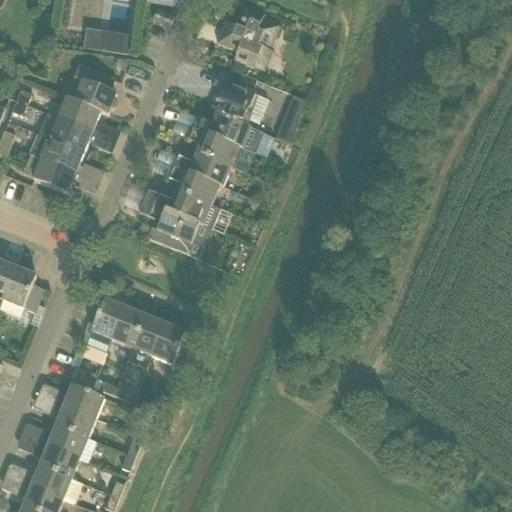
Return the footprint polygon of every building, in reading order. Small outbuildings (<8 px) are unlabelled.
[(238,55),(235,64),(265,77),(274,55),(271,53),(280,29),(264,23),(266,17),(244,9),(236,29),(227,25),(218,47),(238,55)] [(171,31),(175,21),(157,14),(153,24),(171,31)] [(84,52),(99,54),(102,35),(87,32),(84,52)] [(133,39),(122,38),(109,55),(130,59),(133,39)] [(19,73),(5,67),(1,77),(15,83),(19,73)] [(118,98),(111,95),(116,83),(104,78),(81,68),(76,81),(83,84),(75,103),(75,104),(102,116),(109,119),(118,98)] [(257,96),(254,95),(259,84),(244,78),(239,89),(226,84),(217,106),(221,108),(218,117),(249,130),(251,125),(260,128),(269,104),(256,99),(257,96)] [(17,105),(28,109),(32,98),(22,93),(17,105)] [(301,118),(305,104),(302,102),(293,99),(288,112),(298,116),(301,118)] [(75,104),(75,103),(68,101),(59,121),(59,122),(93,137),(93,136),(97,138),(97,137),(94,135),(102,116),(75,104)] [(28,109),(17,105),(13,116),(23,120),(28,109)] [(51,143),(85,157),(93,137),(59,122),(59,121),(48,117),(40,138),(51,143)] [(249,130),(218,117),(214,126),(199,120),(198,121),(199,121),(195,131),(194,131),(194,132),(241,151),(255,157),(264,136),(249,130)] [(105,127),(97,149),(113,155),(121,132),(105,127)] [(198,156),(233,171),(241,151),(194,132),(190,142),(189,143),(201,148),(198,156)] [(1,146),(12,150),(16,139),(5,134),(1,146)] [(77,176),(85,157),(51,143),(40,138),(31,159),(42,163),(77,178),(77,177),(80,179),(81,178),(77,176)] [(12,150),(1,146),(0,146),(0,158),(7,161),(12,150)] [(233,171),(198,156),(194,165),(179,159),(178,160),(179,160),(175,170),(174,170),(221,189),(221,190),(224,191),(233,171)] [(68,198),(77,178),(42,163),(34,184),(68,198)] [(178,195),(213,209),(221,190),(221,189),(174,170),(174,171),(170,181),(170,180),(169,182),(181,186),(178,195)] [(150,194),(145,207),(204,231),(204,230),(212,233),(220,212),(213,209),(178,195),(174,203),(159,197),(150,194)] [(148,242),(199,262),(212,233),(204,230),(204,231),(145,207),(141,217),(150,220),(161,225),(158,233),(153,231),(148,242)] [(0,312),(3,304),(4,304),(18,268),(8,264),(6,267),(0,264),(0,312)] [(27,276),(28,272),(18,268),(4,304),(36,317),(45,293),(34,289),(37,280),(27,276)] [(93,336),(87,349),(107,357),(112,344),(125,311),(105,303),(95,328),(92,335),(93,336)] [(112,344),(133,352),(146,320),(125,311),(112,344)] [(148,372),(153,360),(166,328),(146,320),(133,352),(128,364),(148,372)] [(87,333),(92,335),(95,328),(90,326),(87,333)] [(173,369),(186,336),(166,328),(153,360),(173,369)] [(75,369),(71,382),(94,391),(98,379),(75,369)] [(114,399),(118,391),(103,385),(100,393),(114,399)] [(73,389),(64,410),(97,424),(106,402),(73,389)] [(118,391),(114,399),(127,404),(130,396),(118,391)] [(150,404),(146,414),(160,419),(164,410),(150,404)] [(64,410),(56,430),(89,444),(97,424),(64,410)] [(157,426),(160,419),(146,414),(144,420),(157,426)] [(18,451),(38,457),(46,432),(26,426),(18,451)] [(49,450),(81,463),(89,444),(56,430),(49,450)] [(128,460),(136,463),(142,448),(133,445),(128,460)] [(49,450),(40,470),(73,484),(81,463),(49,450)] [(123,472),(131,475),(136,463),(128,460),(123,472)] [(65,503),(65,502),(73,484),(40,470),(32,490),(65,503)] [(119,503),(125,489),(117,485),(111,500),(119,503)] [(24,510),(28,511),(61,511),(65,503),(32,490),(24,510)] [(106,511),(115,511),(119,503),(111,500),(106,511)]
